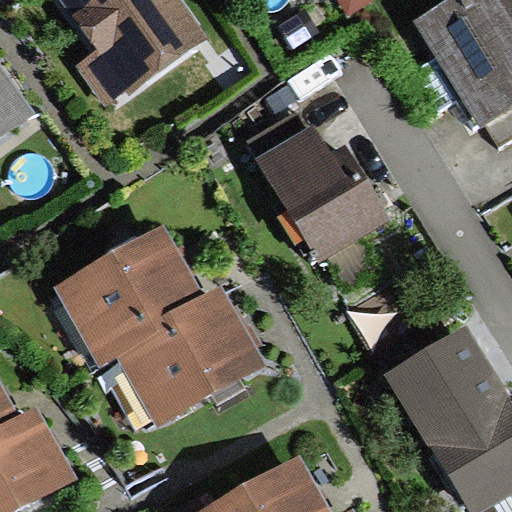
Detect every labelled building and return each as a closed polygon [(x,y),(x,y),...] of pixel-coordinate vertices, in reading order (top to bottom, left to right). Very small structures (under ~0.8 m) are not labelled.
[(211,42),(180,0),(52,0),(94,58),(75,72),(104,111),(122,99),(126,104),(211,42)] [(511,140),(511,0),(458,0),(417,24),(479,128),(488,122),(502,147),(511,140)] [(0,136),(30,115),(0,72),(0,136)] [(247,150),(318,273),(327,267),(342,292),(376,272),(362,248),(390,232),(346,156),(333,163),(316,135),(307,140),(297,121),(247,150)] [(58,299),(102,374),(118,365),(165,338),(160,329),(202,305),(164,239),(58,299)] [(118,365),(158,433),(262,373),(218,298),(202,305),(160,329),(165,338),(118,365)] [(0,431),(21,419),(0,382),(0,431)] [(468,511),(493,511),(511,501),(511,420),(502,404),(492,409),(476,382),(413,420),(468,511)] [(0,511),(23,511),(78,482),(37,410),(21,419),(0,431),(0,511)] [(211,511),(327,511),(299,462),(211,511)]
